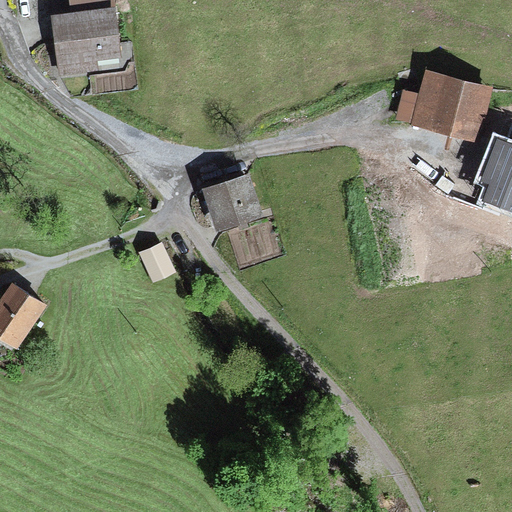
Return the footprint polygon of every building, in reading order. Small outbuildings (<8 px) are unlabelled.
[(115,0),(64,0),(67,15),(48,18),(57,78),(126,68),(115,0)] [(490,90),(422,74),(416,97),(400,93),(392,124),(477,145),(490,90)] [(511,128),(502,124),(485,167),(476,164),(467,191),(495,202),(501,184),(511,187),(511,128)] [(243,172),(196,187),(210,231),(257,216),(243,172)] [(173,270),(161,244),(138,255),(150,281),(173,270)] [(44,305),(8,283),(0,295),(0,339),(17,350),(44,305)]
